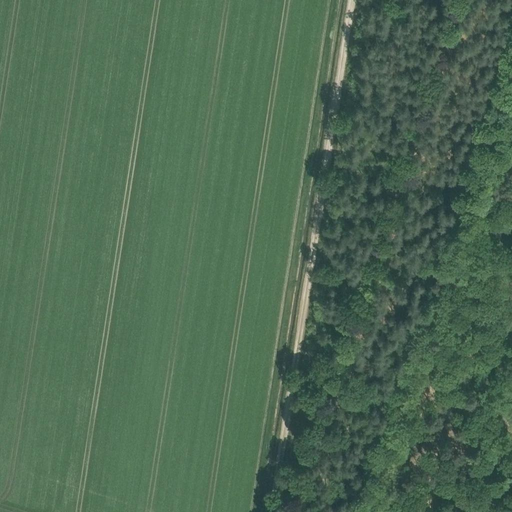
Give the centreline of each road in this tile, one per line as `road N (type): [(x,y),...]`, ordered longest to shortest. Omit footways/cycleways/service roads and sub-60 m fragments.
road 1 (track): [(269,511),(348,0)]
road 2 (track): [(368,511),(511,71)]
